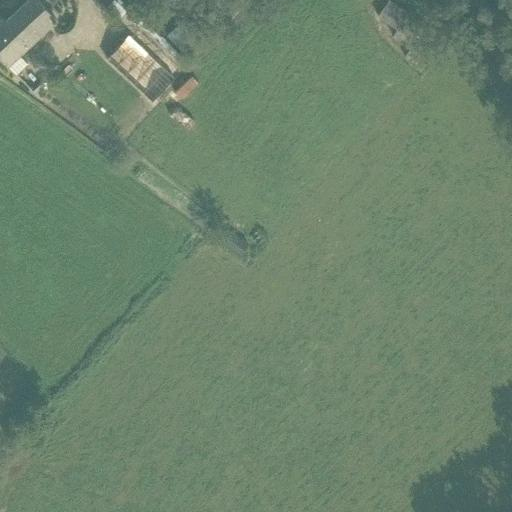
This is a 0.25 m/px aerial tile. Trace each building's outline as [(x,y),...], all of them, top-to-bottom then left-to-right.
[(0,57),(0,58),(8,51),(14,59),(55,20),(36,0),(27,0),(0,25),(0,57)] [(377,16),(422,49),(434,34),(389,0),(377,16)] [(180,21),(167,34),(184,51),(196,38),(180,21)] [(128,32),(106,55),(132,79),(115,96),(133,113),(149,96),(153,99),(174,76),(128,32)] [(110,144),(101,156),(106,159),(115,148),(110,144)] [(224,243),(240,256),(249,245),(232,232),(224,243)] [(22,392),(21,403),(32,404),(32,393),(22,392)]
